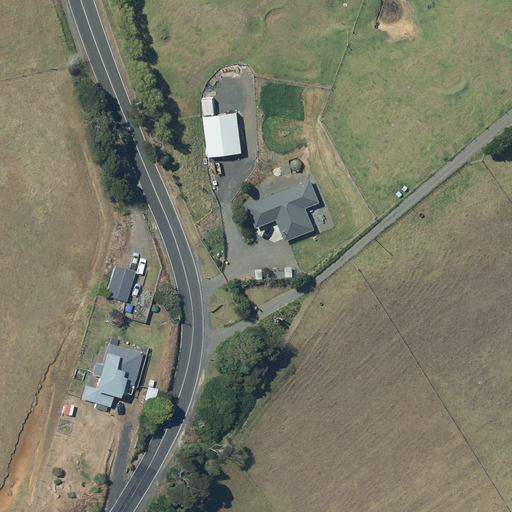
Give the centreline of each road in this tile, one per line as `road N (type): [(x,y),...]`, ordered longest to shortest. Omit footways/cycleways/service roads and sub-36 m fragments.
road 1 (tertiary): [(122,511),(171,416),(193,323),(175,242),(81,0)]
road 2 (track): [(511,117),(321,277),(217,337),(191,343)]
